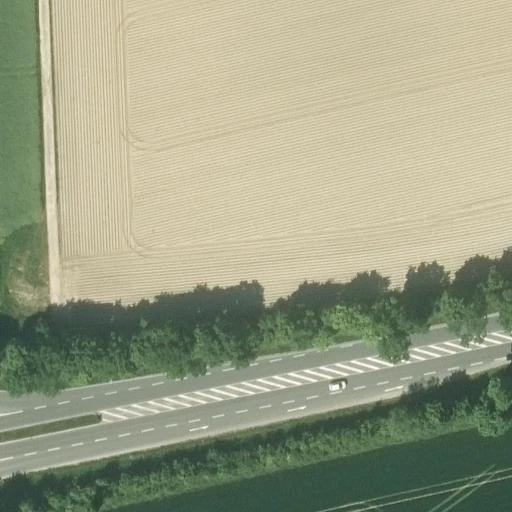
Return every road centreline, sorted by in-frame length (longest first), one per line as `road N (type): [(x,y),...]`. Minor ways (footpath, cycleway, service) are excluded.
road 1 (primary): [(511,340),(46,430)]
road 2 (track): [(46,0),(56,303)]
